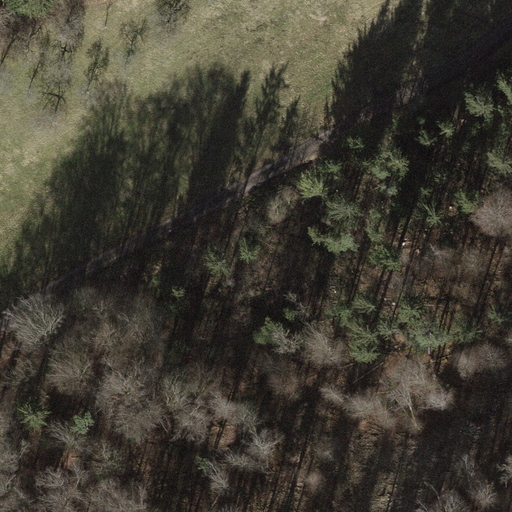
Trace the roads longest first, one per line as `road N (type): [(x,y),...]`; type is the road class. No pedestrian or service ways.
road 1 (track): [(511,16),(432,82),(64,282),(0,331)]
road 2 (track): [(511,414),(418,511)]
